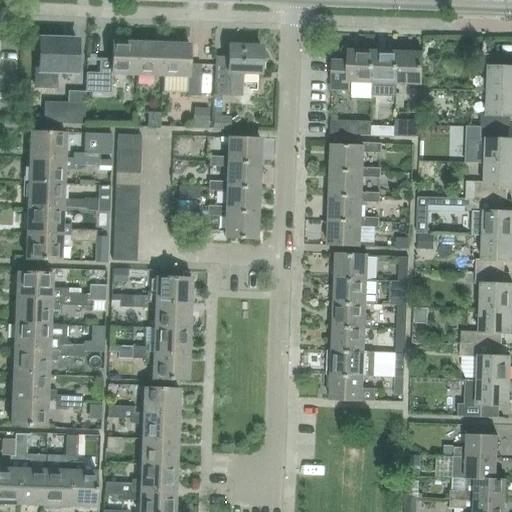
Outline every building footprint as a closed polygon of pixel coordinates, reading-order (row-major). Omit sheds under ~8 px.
[(75,73),(77,41),(41,40),(39,69),(35,69),(35,88),(56,89),(57,73),(75,73)] [(113,76),(137,76),(138,44),(112,43),(111,62),(100,62),(99,75),(87,75),(86,93),(113,94),(113,76)] [(163,77),(164,44),(138,44),(137,76),(163,77)] [(189,45),(164,44),(163,77),(188,78),(187,97),(200,97),(201,65),(188,65),(189,45)] [(260,74),(261,48),(229,47),(228,58),(216,58),(215,95),(212,95),(211,117),(213,117),(212,130),(230,131),(230,117),(220,117),(221,96),(240,97),(242,73),(260,74)] [(372,83),(373,51),(349,50),(348,62),(333,62),(332,91),(349,91),(349,82),(372,83)] [(396,83),(397,52),(373,51),(372,83),(372,95),(383,96),(383,83),(396,83)] [(422,53),(397,52),(396,83),(421,84),(422,53)] [(489,68),(488,91),(511,91),(511,67),(511,68),(511,67),(511,55),(484,55),(483,67),(489,68)] [(511,115),(511,91),(488,91),(487,115),(481,115),(481,127),(510,128),(510,116),(511,115)] [(85,104),(43,102),(42,123),(84,125),(85,104)] [(148,114),(147,126),(159,126),(161,114),(148,114)] [(419,121),(394,120),(394,136),(419,137),(419,121)] [(371,123),(330,121),(330,135),(371,136),(371,123)] [(511,139),(509,140),(510,128),(481,127),(467,127),(466,163),(485,164),(511,164),(511,139)] [(30,132),(29,158),(64,159),(65,133),(30,132)] [(84,134),(83,154),(86,154),(99,154),(111,155),(112,135),(84,134)] [(116,136),(116,148),(140,149),(140,136),(116,136)] [(209,166),(227,166),(227,163),(259,164),(260,139),(228,138),(227,157),(209,157),(209,166)] [(331,145),(330,170),(363,172),(363,168),(364,152),(381,153),(381,144),(362,143),(362,147),(331,145)] [(139,161),(140,149),(116,148),(115,160),(139,161)] [(72,160),(72,164),(85,165),(86,154),(83,154),(72,153),(72,160)] [(99,154),(86,154),(85,165),(99,166),(99,154)] [(72,172),(72,164),(72,160),(64,160),(64,159),(29,158),(29,168),(27,168),(24,170),(23,183),(63,185),(63,171),(72,172)] [(139,174),(139,161),(115,160),(115,173),(139,174)] [(258,189),(259,164),(227,163),(227,166),(226,182),(209,182),(208,191),(226,191),(226,188),(258,189)] [(511,188),(511,164),(485,164),(485,182),(467,182),(466,199),(507,200),(508,189),(511,188)] [(380,168),(363,168),(363,172),(330,170),(329,195),(362,197),(362,192),(363,177),(380,178),(380,168)] [(138,186),(139,174),(115,173),(115,185),(138,186)] [(62,200),(63,185),(23,183),(23,197),(25,199),(28,200),(28,209),(62,210),(62,211),(83,211),(97,212),(97,199),(84,199),(84,201),(62,200)] [(138,199),(138,186),(115,185),(114,198),(138,199)] [(199,187),(177,187),(177,199),(199,199),(199,187)] [(257,214),(258,189),(226,188),(226,191),(226,207),(208,206),(207,215),(225,216),(225,214),(257,214)] [(380,193),(362,192),(362,197),(329,195),(329,220),(361,222),(362,217),(362,202),(379,202),(380,193)] [(511,212),(507,212),(507,200),(466,199),(418,197),(417,233),(428,234),(429,210),(484,212),(483,236),(511,236),(511,212)] [(137,211),(138,199),(114,198),(114,211),(137,211)] [(61,226),(62,211),(62,210),(28,209),(27,235),(61,236),(69,236),(69,242),(71,242),(82,242),(83,230),(70,230),(71,226),(61,226)] [(137,224),(137,211),(114,211),(113,223),(137,224)] [(257,239),(257,214),(225,214),(225,216),(225,232),(207,231),(207,240),(225,241),(225,238),(257,239)] [(379,218),(362,217),(361,222),(329,220),(328,245),(360,246),(361,227),(378,227),(379,218)] [(136,237),(137,224),(113,223),(113,236),(136,237)] [(96,231),(83,230),(82,242),(96,243),(96,231)] [(71,247),(71,242),(69,242),(69,236),(61,236),(27,235),(26,260),(60,261),(61,247),(71,247)] [(434,236),(418,235),(417,249),(434,250),(434,236)] [(136,249),(136,237),(113,236),(112,248),(136,249)] [(511,261),(511,236),(483,236),(482,260),(475,260),(475,272),(504,273),(505,261),(511,261)] [(135,262),(136,249),(112,248),(112,261),(135,262)] [(336,254),(335,278),(367,279),(368,255),(336,254)] [(407,275),(408,258),(399,257),(398,274),(407,275)] [(17,272),(16,298),(59,299),(59,305),(72,306),(73,294),(68,294),(68,289),(52,289),(52,273),(17,272)] [(511,285),(504,285),(504,273),(475,272),(475,284),(481,284),(480,308),(511,309),(511,285)] [(147,292),(147,296),(147,303),(155,303),(155,302),(190,304),(191,278),(156,277),(156,292),(147,292)] [(367,293),(367,279),(335,278),(334,302),(366,303),(366,305),(372,305),(373,293),(367,293)] [(406,299),(407,281),(398,281),(398,299),(406,299)] [(86,295),(73,294),(72,306),(86,306),(86,295)] [(133,307),(134,295),(120,295),(120,307),(133,307)] [(147,308),(147,303),(147,296),(134,295),(133,307),(147,308)] [(59,311),(59,305),(59,299),(16,298),(15,323),(50,325),(51,311),(59,311)] [(189,329),(190,304),(155,302),(155,303),(154,328),(189,329)] [(366,317),(366,305),(366,303),(334,302),(333,326),(365,328),(365,329),(371,329),(372,317),(366,317)] [(405,323),(406,305),(397,305),(397,323),(405,323)] [(427,307),(415,306),(415,320),(426,321),(427,307)] [(511,333),(511,312),(511,309),(480,308),(479,332),(473,332),(461,332),(460,343),(501,345),(502,333),(511,333)] [(50,325),(15,323),(14,349),(49,350),(57,351),(57,357),(70,358),(71,346),(66,339),(66,326),(50,325)] [(365,352),(365,329),(365,328),(333,326),(332,351),(365,352)] [(188,355),(189,329),(154,328),(153,353),(188,355)] [(404,347),(405,329),(396,328),(395,347),(404,347)] [(501,357),(501,345),(460,343),(460,357),(462,358),(462,369),(465,379),(477,379),(477,381),(509,382),(510,357),(501,357)] [(84,358),(84,352),(84,347),(83,347),(71,346),(70,358),(84,358)] [(131,359),(132,347),(119,346),(118,358),(131,359)] [(144,365),(153,365),(152,379),(187,380),(188,355),(153,353),(153,355),(145,354),(145,348),(132,347),(131,359),(145,360),(144,365)] [(57,365),(57,357),(57,351),(49,350),(14,349),(13,375),(48,376),(49,364),(57,365)] [(372,352),(365,352),(332,351),(331,375),(364,376),(371,376),(372,352)] [(404,371),(404,353),(395,352),(395,370),(404,371)] [(48,391),(48,376),(13,375),(12,401),(55,402),(55,408),(68,408),(69,397),(56,396),(56,392),(48,391)] [(363,388),(364,377),(364,376),(331,375),(330,399),(375,401),(375,388),(363,388)] [(403,395),(403,377),(394,377),(394,395),(403,395)] [(477,381),(465,380),(464,405),(458,404),(457,417),(470,418),(470,416),(499,417),(499,406),(509,406),(509,382),(477,381)] [(143,406),(143,414),(178,415),(178,388),(144,387),(143,406)] [(82,397),(69,397),(68,408),(82,409),(82,397)] [(47,402),(12,401),(11,426),(46,428),(47,411),(47,402)] [(121,419),(121,407),(108,407),(108,418),(121,419)] [(134,413),(134,408),(135,407),(121,407),(121,419),(132,419),(131,424),(142,425),(142,439),(177,440),(178,415),(143,414),(134,413)] [(454,447),(454,455),(497,457),(498,435),(467,434),(466,447),(454,447)] [(14,448),(26,448),(27,435),(15,435),(14,448)] [(67,436),(66,449),(77,450),(78,437),(67,436)] [(120,450),(121,438),(107,437),(107,450),(120,450)] [(176,466),(177,440),(142,439),(141,464),(176,466)] [(0,503),(18,504),(20,461),(26,461),(26,460),(26,455),(26,448),(14,448),(14,456),(9,456),(8,469),(0,469),(0,503)] [(70,506),(71,472),(71,463),(77,463),(77,450),(66,449),(65,462),(59,462),(59,471),(45,471),(44,505),(44,510),(58,511),(60,509),(60,506),(70,506)] [(417,454),(408,454),(407,466),(416,467),(417,454)] [(20,461),(18,504),(44,505),(45,471),(46,456),(26,455),(26,460),(26,461),(20,461)] [(496,478),(497,457),(454,455),(453,464),(453,478),(465,478),(476,478),(496,479),(496,478)] [(71,463),(71,472),(70,506),(95,507),(97,473),(81,472),(81,463),(77,463),(71,463)] [(131,484),(130,490),(175,491),(176,466),(141,464),(140,480),(131,480),(131,484)] [(496,478),(496,479),(476,478),(465,478),(453,478),(452,490),(451,490),(450,498),(462,499),(505,500),(506,478),(496,478)] [(105,483),(104,495),(118,496),(118,483),(105,483)] [(131,484),(118,483),(118,496),(122,496),(122,501),(139,501),(139,511),(174,511),(175,491),(130,490),(131,484)] [(464,509),(463,511),(504,511),(505,500),(462,499),(450,498),(450,508),(464,509)]
